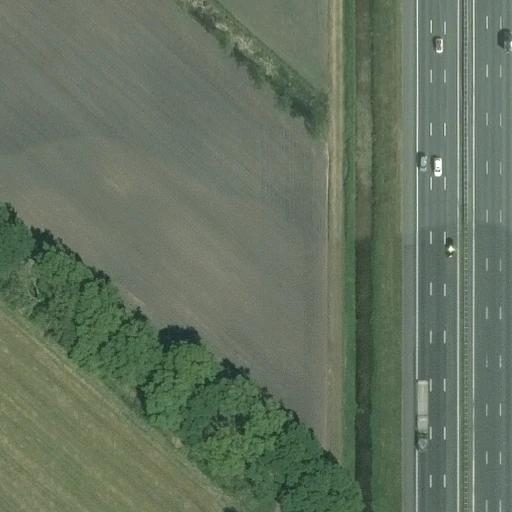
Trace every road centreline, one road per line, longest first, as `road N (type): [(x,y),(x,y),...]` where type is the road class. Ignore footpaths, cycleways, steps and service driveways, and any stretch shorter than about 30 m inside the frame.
road 1 (track): [(334,0),(331,490),(288,484),(284,511)]
road 2 (motorway): [(435,0),(434,511)]
road 3 (motorway): [(505,511),(505,0)]
road 4 (unclassified): [(288,484),(268,475),(0,238)]
